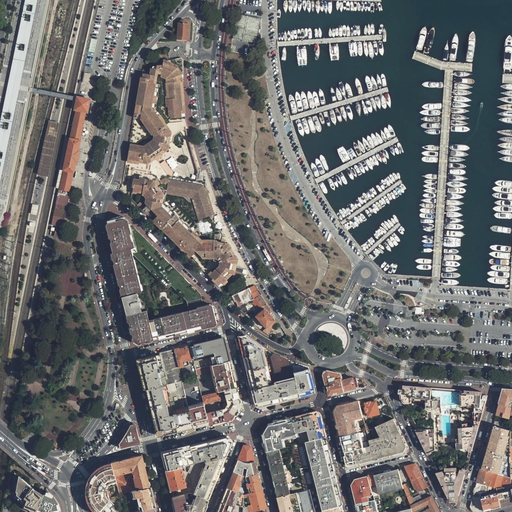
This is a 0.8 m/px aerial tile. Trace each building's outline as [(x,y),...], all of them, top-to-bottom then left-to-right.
[(25,0),(23,11),(8,85),(0,124),(0,186),(36,13),(38,0),(25,0)] [(261,20),(236,15),(230,49),(255,54),(261,20)] [(179,23),(177,39),(188,40),(189,25),(188,24),(188,23),(188,22),(187,21),(186,20),(185,20),(184,19),(183,19),(182,19),(181,20),(180,21),(180,22),(180,23),(179,23)] [(202,235),(198,222),(212,217),(214,216),(205,182),(198,181),(196,181),(169,176),(157,157),(169,149),(170,143),(174,140),(175,135),(182,131),(185,134),(185,137),(188,137),(185,128),(187,128),(189,133),(190,133),(185,117),(183,79),(184,79),(183,60),(181,57),(163,61),(163,62),(157,62),(156,69),(152,68),(151,70),(146,69),(144,69),(140,81),(133,117),(140,118),(151,135),(152,134),(154,136),(153,140),(143,146),(129,144),(126,159),(148,163),(145,179),(134,177),(132,191),(143,193),(141,201),(138,205),(146,214),(151,209),(157,215),(152,220),(156,224),(166,233),(176,243),(190,257),(195,252),(194,252),(196,250),(203,258),(205,256),(214,256),(214,260),(217,260),(219,258),(221,261),(220,266),(222,267),(215,274),(210,270),(206,273),(220,287),(225,285),(225,284),(223,282),(227,279),(232,273),(234,274),(237,259),(229,245),(221,243),(223,234),(221,231),(220,229),(216,230),(202,235)] [(88,112),(90,99),(80,97),(77,97),(75,110),(76,110),(70,138),(68,151),(67,154),(66,158),(60,189),(56,208),(52,225),(56,225),(54,237),(60,238),(76,162),(77,163),(77,160),(78,157),(79,153),(80,150),(78,150),(81,138),(86,112),(88,112)] [(59,123),(57,122),(54,135),(49,134),(52,122),(49,121),(48,126),(37,175),(48,177),(55,144),(59,123)] [(189,133),(187,128),(185,128),(188,137),(192,151),(197,171),(196,181),(198,181),(199,171),(194,150),(189,133)] [(68,151),(70,138),(67,137),(56,188),(60,189),(66,158),(67,154),(68,151)] [(117,279),(123,297),(125,297),(115,260),(118,260),(112,238),(114,238),(112,229),(128,225),(127,224),(126,222),(125,221),(125,220),(123,219),(121,218),(120,218),(118,217),(117,217),(115,218),(113,218),(111,219),(110,220),(109,222),(108,223),(107,225),(107,227),(107,229),(114,256),(114,257),(112,257),(114,264),(117,279)] [(188,302),(203,298),(201,293),(190,282),(189,282),(186,283),(184,280),(185,277),(183,275),(181,273),(176,277),(170,271),(174,266),(152,245),(151,247),(146,242),(148,241),(130,224),(128,225),(112,229),(114,238),(112,238),(118,260),(115,260),(125,297),(123,297),(128,316),(130,315),(136,339),(140,341),(166,334),(167,337),(181,333),(181,332),(188,331),(202,328),(202,327),(213,324),(208,306),(205,307),(205,306),(190,310),(150,320),(147,310),(141,312),(136,293),(140,292),(142,292),(132,254),(168,288),(171,285),(188,300),(188,302)] [(68,255),(70,245),(60,244),(58,253),(68,255)] [(228,280),(229,281),(236,275),(234,274),(232,273),(227,279),(228,280)] [(238,305),(252,299),(247,289),(232,295),(235,301),(236,300),(238,305)] [(277,324),(268,314),(271,312),(260,295),(257,297),(252,299),(238,305),(236,306),(244,314),(248,312),(245,307),(252,304),(257,311),(258,311),(259,313),(255,316),(266,328),(262,331),(266,334),(277,324)] [(203,298),(188,302),(190,310),(205,306),(203,300),(203,298)] [(213,304),(205,306),(205,307),(208,306),(213,324),(202,327),(202,328),(220,323),(216,307),(213,304)] [(167,337),(166,334),(140,341),(136,339),(130,315),(128,316),(134,341),(139,344),(167,337)] [(295,380),(290,361),(287,360),(273,354),(272,353),(264,349),(259,346),(255,344),(243,334),(239,335),(253,390),(251,390),(253,400),(255,400),(256,403),(259,405),(262,404),(263,405),(299,396),(295,380)] [(197,357),(213,353),(215,360),(216,364),(230,360),(225,341),(219,338),(194,344),(195,350),(190,351),(194,363),(195,369),(199,368),(199,364),(197,357)] [(174,350),(178,367),(194,363),(190,351),(189,346),(174,350)] [(167,384),(181,380),(178,367),(174,350),(174,349),(165,351),(159,352),(160,355),(167,384)] [(157,355),(138,360),(145,390),(148,389),(154,412),(159,434),(193,426),(184,389),(182,382),(181,380),(167,384),(160,355),(157,355)] [(184,389),(193,426),(208,422),(206,413),(203,404),(203,403),(201,396),(219,392),(224,390),(236,387),(230,360),(216,364),(199,368),(195,369),(197,378),(199,385),(184,389)] [(299,396),(310,393),(314,392),(313,389),(308,367),(290,361),(295,380),(299,396)] [(28,377),(24,376),(25,369),(21,369),(19,379),(23,380),(22,385),(27,386),(28,377)] [(344,391),(345,391),(356,388),(353,378),(342,380),(340,374),(328,371),(324,375),(329,395),(344,391)] [(199,385),(197,378),(182,382),(184,389),(199,385)] [(473,406),(472,426),(468,426),(462,427),(463,434),(463,438),(459,438),(459,442),(460,448),(468,448),(468,449),(471,450),(487,396),(482,395),(482,392),(400,385),(399,393),(400,394),(401,398),(404,403),(411,402),(412,398),(426,400),(426,409),(429,408),(429,410),(433,410),(433,409),(433,400),(439,399),(440,399),(441,406),(442,406),(443,406),(458,405),(458,406),(473,406)] [(208,422),(209,426),(232,420),(236,412),(241,405),(236,387),(224,390),(227,404),(226,405),(223,403),(221,406),(224,408),(224,409),(206,413),(208,422)] [(511,405),(511,390),(503,390),(503,392),(499,404),(511,405)] [(219,392),(201,396),(203,403),(220,399),(219,392)] [(359,400),(338,406),(334,411),(340,437),(360,432),(366,430),(365,423),(363,417),(362,410),(359,400)] [(365,402),(366,406),(365,407),(366,411),(367,411),(368,416),(379,413),(376,401),(371,402),(371,401),(365,402)] [(511,405),(499,404),(498,410),(500,411),(499,416),(505,418),(510,419),(510,420),(511,419),(511,405)] [(326,437),(321,415),(315,411),(292,417),(297,436),(297,439),(298,441),(299,444),(311,441),(326,437)] [(280,449),(284,448),(283,440),(297,436),(292,417),(269,423),(262,434),(267,452),(280,449)] [(377,431),(395,423),(393,418),(385,422),(384,422),(376,426),(374,427),(377,431)] [(352,465),(404,452),(406,446),(395,423),(377,431),(380,437),(369,440),(370,446),(355,449),(347,451),(348,455),(345,456),(347,462),(352,465)] [(135,425),(132,426),(129,432),(124,439),(120,444),(121,447),(139,443),(135,425)] [(493,426),(489,442),(505,446),(510,447),(511,430),(510,430),(501,428),(493,426)] [(434,429),(416,430),(428,454),(430,453),(429,452),(435,449),(435,444),(434,429)] [(353,443),(355,449),(370,446),(369,440),(366,430),(360,432),(363,441),(353,443)] [(37,445),(40,437),(26,431),(24,438),(23,440),(34,444),(37,445)] [(194,464),(195,466),(190,478),(193,487),(191,494),(197,496),(208,500),(232,441),(228,437),(190,446),(194,464)] [(311,441),(314,453),(329,449),(326,437),(311,441)] [(351,437),(340,440),(343,452),(344,452),(347,451),(355,449),(353,443),(351,437)] [(310,490),(304,468),(317,465),(314,453),(311,441),(299,444),(294,445),(292,446),(304,491),(310,490)] [(485,456),(510,463),(510,460),(510,447),(505,446),(489,442),(485,456)] [(251,446),(243,445),(238,459),(233,471),(242,475),(243,467),(247,467),(246,476),(258,473),(255,461),(251,446)] [(167,466),(168,470),(181,467),(194,464),(190,446),(164,452),(167,466)] [(278,497),(291,494),(283,463),(290,462),(288,458),(282,459),(280,449),(267,452),(278,497)] [(329,449),(314,453),(317,465),(332,461),(330,452),(329,449)] [(131,471),(136,490),(150,486),(146,473),(142,455),(111,462),(112,464),(114,476),(115,476),(129,472),(131,471)] [(312,498),(340,491),(332,461),(317,465),(304,468),(310,490),(312,498)] [(412,480),(422,475),(417,464),(414,463),(404,466),(411,481),(412,480)] [(114,476),(112,464),(111,464),(108,465),(106,466),(103,468),(100,470),(98,472),(96,474),(95,476),(93,479),(92,482),(91,485),(90,488),(90,491),(90,493),(90,496),(90,498),(90,501),(91,502),(95,510),(97,511),(117,511),(111,506),(113,504),(110,500),(108,496),(108,494),(108,492),(109,489),(110,487),(112,485),(114,483),(116,482),(115,476),(114,476)] [(168,470),(165,471),(170,491),(186,488),(181,467),(168,470)] [(403,484),(398,469),(380,474),(381,475),(378,476),(377,474),(374,475),(378,492),(386,490),(387,492),(396,490),(395,488),(404,486),(403,484)] [(437,475),(446,495),(449,495),(454,494),(458,494),(465,473),(464,473),(460,471),(458,475),(455,474),(455,469),(446,469),(446,474),(444,474),(439,475),(437,475)] [(477,483),(489,487),(491,487),(496,488),(511,487),(511,486),(511,477),(493,472),(481,469),(477,483)] [(233,471),(226,487),(238,492),(244,475),(242,475),(233,471)] [(133,490),(129,472),(115,476),(116,482),(119,494),(133,490)] [(261,490),(258,473),(246,476),(246,478),(246,479),(250,493),(261,490)] [(427,487),(422,475),(412,480),(417,492),(427,487)] [(356,480),(353,483),(358,501),(370,498),(369,494),(376,492),(372,476),(356,480)] [(37,510),(43,496),(32,487),(31,488),(30,487),(31,485),(22,478),(21,479),(19,478),(16,491),(19,491),(18,495),(25,502),(24,506),(36,511),(37,510)] [(407,496),(412,495),(407,482),(403,484),(404,486),(404,488),(407,496)] [(489,487),(477,483),(470,507),(474,511),(480,511),(484,511),(481,500),(481,499),(482,498),(481,498),(482,494),(488,492),(489,487)] [(155,506),(150,486),(136,490),(133,490),(119,494),(120,495),(125,504),(131,511),(155,506)] [(216,511),(231,511),(232,511),(234,511),(235,510),(233,509),(236,500),(238,501),(238,503),(239,506),(243,506),(244,497),(244,494),(239,492),(238,492),(226,487),(216,511)] [(496,488),(497,492),(497,494),(497,495),(500,507),(511,504),(511,491),(511,490),(511,487),(496,488)] [(266,508),(261,490),(250,493),(250,495),(252,504),(243,506),(242,511),(249,511),(254,511),(261,509),(266,508)] [(315,511),(312,498),(310,490),(304,491),(291,494),(278,497),(276,498),(279,511),(315,511)] [(343,505),(340,491),(312,498),(315,511),(320,511),(342,505),(343,505)] [(500,507),(497,495),(497,494),(497,492),(493,493),(493,494),(485,496),(486,498),(481,499),(481,500),(484,511),(500,507)] [(174,508),(175,511),(188,511),(187,510),(189,510),(191,510),(192,510),(191,511),(202,511),(208,500),(197,496),(193,505),(187,505),(185,495),(172,498),(174,508)] [(419,495),(413,498),(412,495),(407,496),(410,505),(421,499),(419,495)] [(411,508),(411,511),(428,503),(431,510),(437,507),(434,501),(431,495),(421,499),(410,505),(411,508)] [(379,511),(376,498),(358,503),(360,511),(379,511)]
